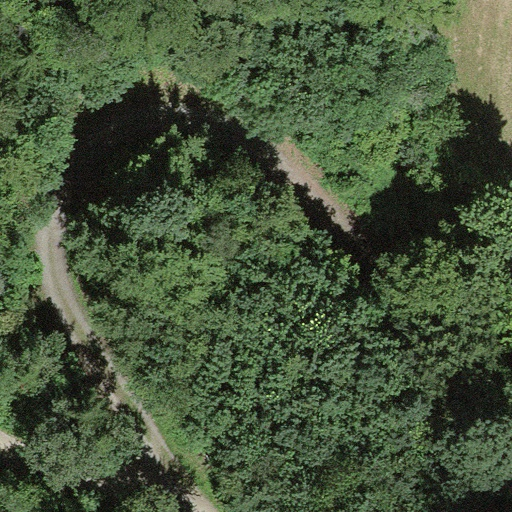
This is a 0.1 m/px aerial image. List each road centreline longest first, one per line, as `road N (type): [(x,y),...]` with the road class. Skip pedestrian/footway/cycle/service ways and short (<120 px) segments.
road 1 (track): [(511,355),(299,134),(244,103),(133,106),(71,183),(85,308)]
road 2 (track): [(190,497),(85,308)]
road 3 (track): [(0,446),(51,471),(190,497),(201,511)]
